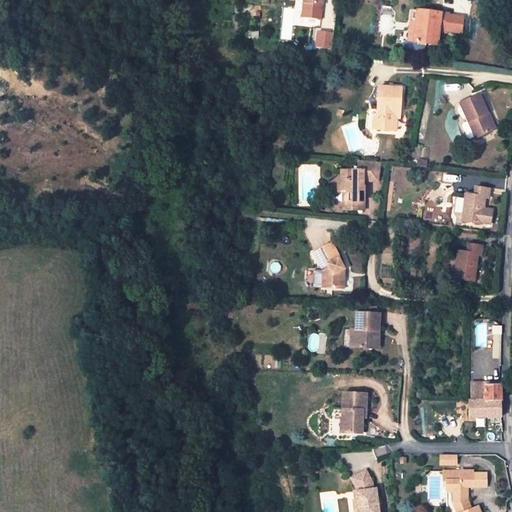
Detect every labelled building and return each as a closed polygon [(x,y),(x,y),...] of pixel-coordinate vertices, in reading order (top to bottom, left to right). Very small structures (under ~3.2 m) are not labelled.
[(409,41),(413,41),(417,11),(412,10),(409,41)] [(449,14),(417,11),(413,41),(438,45),(440,29),(445,30),(445,31),(461,33),(463,17),(449,16),(449,14)] [(319,30),(316,47),(332,49),(335,32),(319,30)] [(380,87),(378,118),(376,130),(396,131),(397,117),(397,110),(400,110),(402,88),(380,87)] [(486,114),(488,113),(480,95),(461,104),(469,122),(462,126),(462,127),(467,138),(470,139),(475,137),(476,138),(493,130),(486,114)] [(486,114),(493,130),(497,128),(490,112),(488,113),(486,114)] [(380,162),(359,160),(359,170),(342,171),(342,180),(339,180),(339,192),(348,192),(348,201),(344,201),(344,210),(357,210),(357,205),(365,205),(364,191),(364,180),(378,181),(380,162)] [(474,196),(465,195),(462,221),(482,224),(482,223),(484,209),(485,198),(488,198),(489,189),(475,188),(474,196)] [(492,210),(484,209),(482,223),(490,224),(492,210)] [(331,244),(313,253),(323,272),(323,277),(322,289),(343,290),(344,277),(340,277),(340,272),(344,270),(339,260),(331,244)] [(467,253),(458,252),(455,278),(475,280),(478,255),(482,255),(483,247),(468,245),(467,253)] [(379,315),(356,314),(355,331),(350,331),(350,349),(363,349),(363,345),(378,346),(378,337),(373,337),(373,332),(378,332),(379,315)] [(469,418),(501,417),(500,386),(484,386),(485,400),(471,400),(469,400),(469,418)] [(471,386),(471,400),(485,400),(484,386),(471,386)] [(366,396),(343,395),(342,419),(345,420),(344,434),(361,435),(362,419),(362,412),(365,412),(366,396)] [(440,455),(440,464),(456,464),(456,455),(440,455)] [(378,497),(377,487),(374,488),(373,481),(366,469),(352,477),(357,486),(358,490),(355,490),(357,499),(359,499),(360,508),(356,511),(380,511),(379,505),(378,504),(377,499),(378,497)] [(472,486),(472,471),(472,469),(443,469),(443,479),(446,479),(461,479),(461,485),(467,486),(472,486)] [(485,471),(472,471),(472,486),(485,485),(485,471)] [(467,490),(467,486),(461,485),(461,479),(446,479),(446,490),(452,490),(453,504),(458,497),(458,490),(467,490)] [(467,501),(467,490),(458,490),(458,497),(453,504),(456,511),(479,511),(479,509),(471,509),(467,501)]
